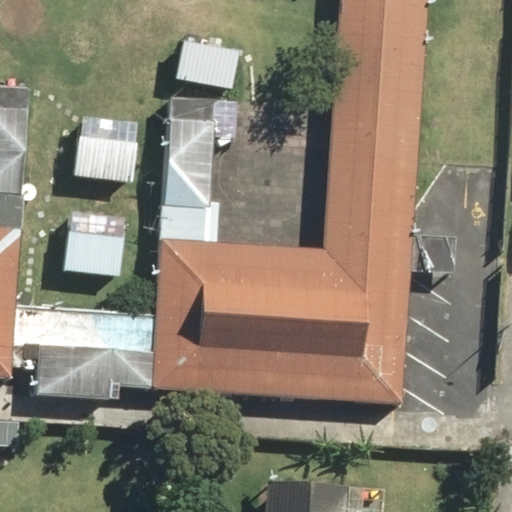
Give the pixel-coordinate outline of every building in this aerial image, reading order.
[(144,241),(134,399),(393,416),(420,0),(327,0),(311,252),(144,241)] [(12,121),(0,120),(0,202),(10,203),(12,121)] [(198,128),(153,126),(149,210),(194,212),(198,128)] [(125,185),(87,181),(80,251),(117,255),(125,185)] [(336,511),(338,487),(250,480),(247,511),(336,511)]
